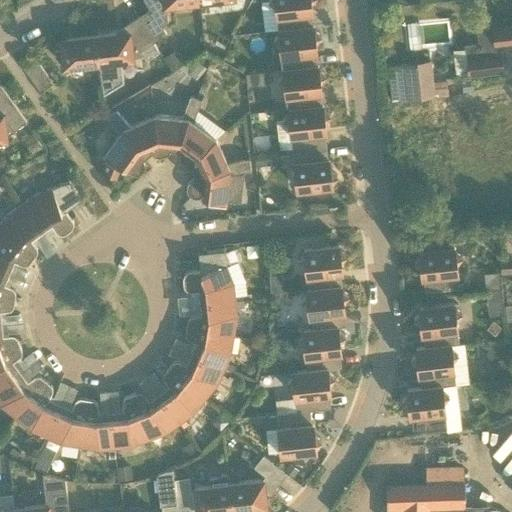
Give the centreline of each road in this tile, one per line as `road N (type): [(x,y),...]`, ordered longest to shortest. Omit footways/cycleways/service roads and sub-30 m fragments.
road 1 (residential): [(160,242),(149,348),(101,371),(73,367),(54,348),(43,304),(58,273),(126,226)]
road 2 (residential): [(379,218),(386,345),(373,406),(338,479),(312,511)]
road 3 (residential): [(160,242),(379,218)]
road 4 (residential): [(355,0),(379,218)]
